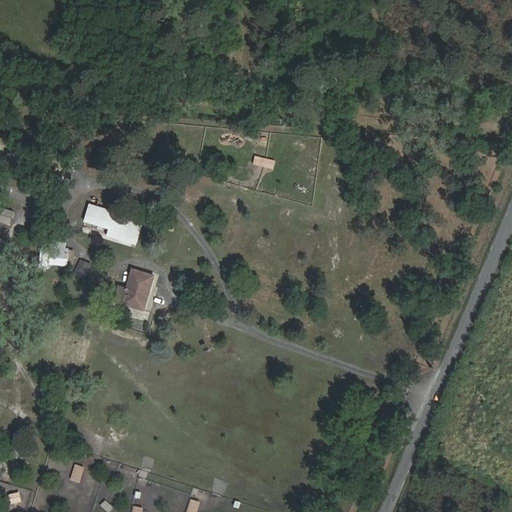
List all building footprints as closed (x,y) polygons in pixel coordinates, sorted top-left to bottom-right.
[(156,147),(154,154),(166,158),(169,151),(156,147)] [(272,169),(275,160),(255,156),(253,165),(272,169)] [(0,222),(11,223),(12,210),(0,209),(0,222)] [(84,226),(141,229),(142,213),(85,209),(84,226)] [(137,243),(138,230),(106,228),(105,240),(137,243)] [(51,265),(70,267),(72,249),(53,246),(51,265)] [(81,262),(76,274),(83,277),(86,270),(83,269),(85,264),(81,262)] [(135,263),(125,295),(118,293),(116,302),(144,311),(154,279),(149,277),(152,268),(135,263)] [(85,338),(78,363),(84,365),(91,340),(85,338)] [(85,495),(75,497),(77,506),(87,503),(85,495)] [(105,500),(100,506),(106,511),(110,511),(114,508),(105,500)]
